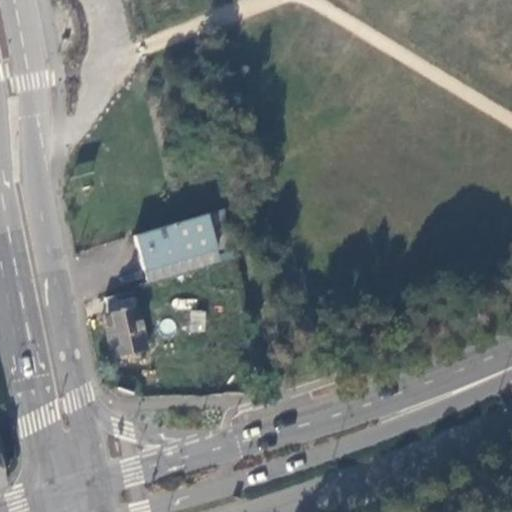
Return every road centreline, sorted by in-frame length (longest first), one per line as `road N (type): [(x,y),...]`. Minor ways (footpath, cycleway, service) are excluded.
road 1 (secondary): [(77,410),(29,162),(31,82),(16,0)]
road 2 (primary): [(511,378),(319,456),(137,511)]
road 3 (primary): [(511,348),(350,410),(225,446)]
road 4 (secondary): [(0,230),(58,498)]
road 5 (primary): [(285,506),(511,423)]
road 6 (primary): [(225,446),(141,432),(77,410)]
road 7 (primary): [(225,446),(96,485)]
